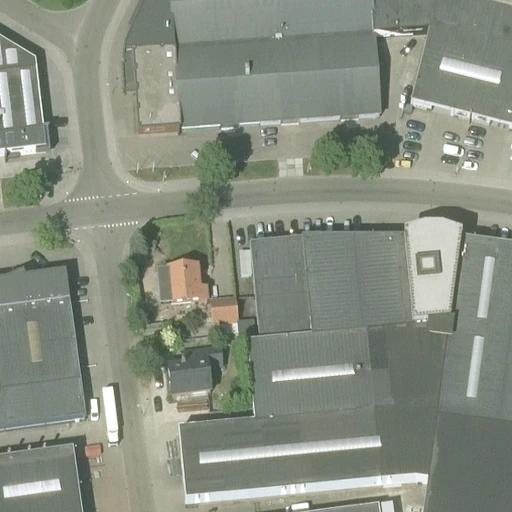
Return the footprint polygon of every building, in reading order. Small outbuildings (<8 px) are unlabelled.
[(122,69),(120,69),(122,97),(123,97),(123,96),(136,95),(139,135),(378,119),(373,39),(428,36),(410,107),(511,132),(511,0),(147,0),(131,37),(127,45),(123,53),(122,58),(121,61),(121,63),(122,69)] [(34,66),(0,45),(0,158),(3,158),(4,165),(17,163),(16,157),(34,155),(34,159),(49,157),(46,132),(42,132),(35,74),(34,66)] [(49,175),(36,177),(37,188),(51,186),(49,175)] [(253,429),(177,437),(184,508),(402,487),(426,484),(421,511),(511,511),(511,252),(461,245),(461,246),(459,246),(459,241),(440,235),(422,234),(402,240),(402,245),(318,245),(299,245),(249,249),(259,349),(256,349),(247,350),(245,350),(252,414),(253,429)] [(198,293),(196,271),(167,274),(167,275),(157,276),(160,309),(206,305),(204,292),(198,293)] [(0,433),(84,422),(65,281),(26,287),(21,278),(0,287),(0,433)] [(211,329),(237,327),(235,301),(209,303),(211,329)] [(205,325),(192,326),(193,335),(206,334),(205,325)] [(171,401),(209,396),(206,373),(221,371),(218,352),(181,357),(182,369),(167,371),(171,401)] [(0,511),(79,511),(71,456),(0,465),(0,511)]
